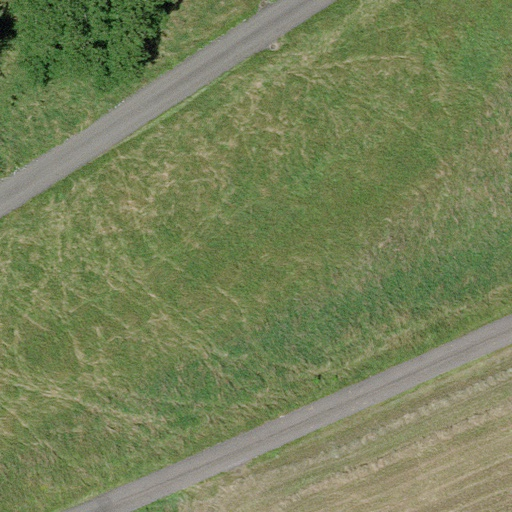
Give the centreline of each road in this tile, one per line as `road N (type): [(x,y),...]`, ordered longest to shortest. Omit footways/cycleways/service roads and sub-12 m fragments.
road 1 (unclassified): [(511,347),(365,413),(100,511)]
road 2 (unclassified): [(323,0),(0,212)]
